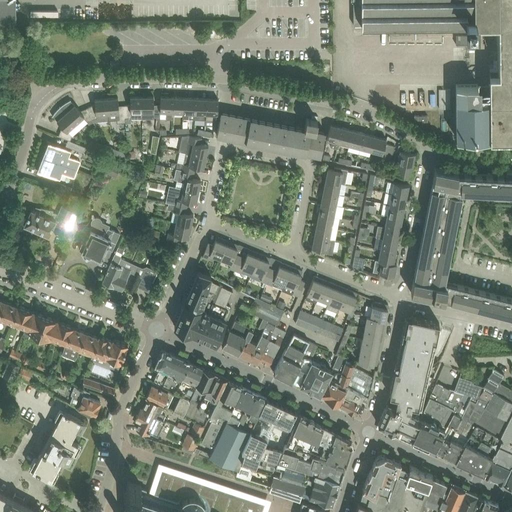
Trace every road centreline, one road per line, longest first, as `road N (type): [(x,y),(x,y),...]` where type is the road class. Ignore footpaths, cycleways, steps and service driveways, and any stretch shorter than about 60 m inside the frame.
road 1 (unclassified): [(0,211),(39,101),(84,79),(219,79),(325,98),(431,146)]
road 2 (unclassified): [(203,216),(226,145),(305,161),(293,253)]
road 3 (unclassified): [(369,432),(157,329)]
road 4 (residential): [(157,329),(119,411),(113,469),(97,511)]
road 5 (unclassified): [(157,329),(0,266)]
road 6 (unclassified): [(369,432),(511,496)]
road 7 (unclassified): [(402,298),(431,146)]
road 8 (unclassified): [(369,432),(402,298)]
road 9 (unclassified): [(157,329),(203,216)]
